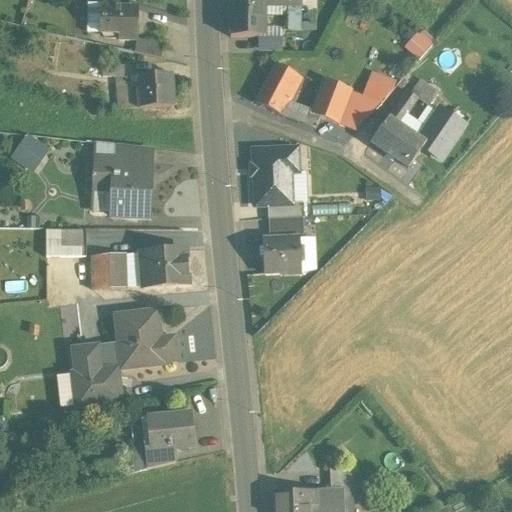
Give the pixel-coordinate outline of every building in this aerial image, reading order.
[(256,0),(246,0),(247,3),(230,2),(230,38),(264,39),(264,8),(264,3),(257,3),(256,0)] [(119,5),(101,4),(101,35),(118,36),(118,41),(136,41),(137,9),(119,9),(119,5)] [(299,8),(287,8),(286,32),(299,32),(299,8)] [(408,45),(421,56),(434,41),(421,30),(408,45)] [(137,40),(136,54),(162,57),(163,43),(137,40)] [(279,69),(275,66),(255,105),(278,117),(286,102),(300,76),(281,66),(279,69)] [(172,75),(136,78),(130,78),(130,84),(136,83),(138,110),(174,107),(172,75)] [(427,107),(436,93),(420,82),(411,95),(416,99),(427,107)] [(324,83),(313,114),(320,117),(319,119),(337,126),(348,95),(349,92),(324,83)] [(407,93),(388,119),(397,126),(416,99),(411,95),(407,93)] [(379,107),(348,95),(337,126),(356,133),(379,107)] [(313,114),(303,111),(286,102),(278,117),(297,124),(315,131),(319,119),(320,117),(313,114)] [(422,149),(441,162),(462,131),(447,121),(450,117),(439,110),(419,141),(425,145),(422,149)] [(388,119),(370,144),(408,169),(424,146),(425,145),(419,141),(402,129),(397,126),(388,119)] [(10,157),(34,174),(50,150),(27,134),(10,157)] [(147,149),(120,146),(120,161),(147,162),(147,149)] [(268,207),(293,206),(292,175),(299,175),(298,149),(254,151),(256,208),(268,207)] [(120,161),(95,160),(94,194),(112,195),(111,218),(148,220),(150,191),(146,191),(147,162),(120,161)] [(293,206),(268,207),(269,221),(304,220),(303,206),(293,206)] [(85,233),(46,232),(45,258),(85,258),(85,233)] [(299,239),(262,241),(264,275),(281,274),(281,276),(300,275),(299,239)] [(184,252),(141,255),(144,289),(186,286),(184,252)] [(125,256),(92,258),(93,292),(126,290),(125,256)] [(63,342),(81,341),(80,305),(62,305),(63,342)] [(157,313),(115,318),(118,345),(121,371),(163,366),(163,364),(177,363),(174,339),(160,340),(157,313)] [(118,345),(96,348),(96,349),(99,374),(117,372),(121,371),(118,345)] [(96,349),(73,351),(76,375),(72,376),(75,409),(119,403),(117,372),(99,374),(96,349)] [(189,417),(148,421),(151,449),(151,451),(173,449),(174,450),(192,448),(189,417)] [(173,449),(151,451),(151,449),(145,450),(147,471),(175,465),(174,450),(173,449)] [(349,490),(315,492),(316,509),(330,508),(330,511),(348,511),(348,503),(350,502),(349,490)] [(315,492),(275,494),(275,511),(310,511),(310,510),(316,509),(315,492)]
